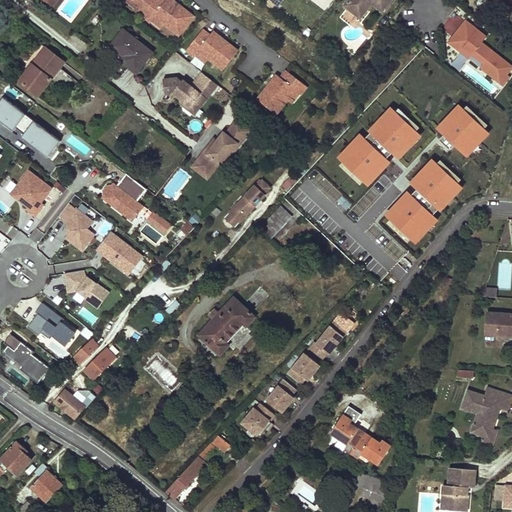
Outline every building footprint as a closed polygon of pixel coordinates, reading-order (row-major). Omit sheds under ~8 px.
[(139,4),(133,0),(126,0),(136,8),(139,4)] [(142,16),(154,0),(133,0),(139,4),(136,8),(134,10),(142,16)] [(166,0),(166,1),(164,0),(154,0),(142,16),(150,22),(151,20),(155,16),(164,24),(179,35),(194,16),(180,6),(179,8),(177,6),(178,4),(173,0),(166,0)] [(274,8),(278,0),(268,0),(266,4),(274,8)] [(391,0),(349,0),(344,6),(357,15),(363,7),(367,10),(372,3),(383,11),(391,0)] [(511,0),(483,0),(493,7),(496,3),(509,13),(506,17),(511,21),(511,0)] [(363,7),(357,15),(361,19),(367,10),(363,7)] [(155,16),(151,20),(161,28),(164,24),(155,16)] [(464,20),(462,23),(473,32),(476,29),(464,20)] [(479,67),(501,85),(507,76),(506,75),(503,73),(508,65),(480,43),(485,37),(476,29),(473,32),(462,23),(447,42),(459,51),(462,48),(482,63),(479,67)] [(120,60),(137,73),(141,68),(153,52),(124,29),(111,46),(123,56),(120,60)] [(210,35),(202,29),(186,51),(194,57),(195,55),(198,51),(208,58),(223,69),(238,50),(224,40),(223,42),(220,40),(222,38),(213,31),(210,35)] [(48,49),(45,47),(33,64),(36,66),(48,49)] [(462,48),(459,51),(479,67),(482,63),(462,48)] [(19,81),(38,96),(64,62),(48,49),(36,66),(33,64),(19,81)] [(198,51),(195,55),(205,62),(208,58),(198,51)] [(511,68),(508,65),(503,73),(506,75),(511,68)] [(307,85),(286,69),(281,76),(277,73),(269,82),(271,84),(270,86),(268,85),(257,98),(276,113),(288,98),(295,89),(299,92),(301,93),(307,85)] [(213,91),(218,85),(202,72),(197,78),(213,91)] [(180,98),(191,107),(194,103),(200,107),(213,91),(197,78),(191,86),(183,80),(181,81),(176,77),(163,79),(165,94),(173,93),(175,90),(179,93),(180,98)] [(295,89),(288,98),(292,101),(299,92),(295,89)] [(26,114),(4,97),(0,101),(0,120),(5,124),(7,121),(16,128),(26,114)] [(180,98),(180,103),(194,115),(200,107),(194,103),(191,107),(180,98)] [(492,128),(459,100),(435,126),(468,155),(492,128)] [(423,132),(392,102),(367,127),(398,158),(423,132)] [(61,141),(26,114),(16,128),(24,134),(28,137),(26,140),(48,157),(61,141)] [(237,119),(232,126),(241,134),(247,127),(237,119)] [(7,121),(5,124),(13,130),(16,128),(7,121)] [(247,127),(241,134),(232,126),(226,134),(224,132),(217,141),(213,146),(210,143),(197,159),(213,172),(219,164),(221,165),(227,157),(229,159),(251,130),(247,127)] [(392,160),(360,130),(337,153),(369,183),(392,160)] [(464,185),(434,154),(408,180),(439,209),(464,185)] [(213,172),(197,159),(192,167),(208,179),(213,172)] [(26,209),(36,217),(45,205),(42,202),(52,188),(29,170),(11,194),(17,198),(20,198),(23,200),(22,202),(28,207),(26,209)] [(284,170),(278,183),(290,189),(297,176),(284,170)] [(146,188),(126,173),(117,185),(115,184),(111,184),(110,185),(111,190),(108,193),(104,193),(103,194),(103,199),(126,216),(136,215),(139,212),(138,201),(137,200),(146,188)] [(98,195),(103,199),(103,194),(104,193),(108,193),(111,190),(110,185),(111,184),(115,184),(110,180),(98,195)] [(270,188),(263,181),(257,186),(256,185),(229,213),(231,214),(238,221),(239,222),(266,194),(264,193),(270,188)] [(385,210),(416,241),(440,217),(408,186),(385,210)] [(0,210),(4,213),(11,201),(0,194),(0,210)] [(345,210),(351,203),(344,196),(338,203),(345,210)] [(69,203),(59,216),(61,217),(71,204),(69,203)] [(71,204),(61,217),(67,222),(68,228),(71,228),(71,231),(69,234),(66,237),(82,250),(95,234),(88,228),(93,221),(71,204)] [(260,228),(271,239),(293,216),(281,205),(260,228)] [(152,212),(147,218),(152,221),(156,215),(152,212)] [(227,219),(234,226),(238,221),(231,214),(227,219)] [(169,225),(156,215),(152,221),(165,231),(169,225)] [(187,220),(181,229),(188,234),(194,225),(187,220)] [(110,231),(96,249),(129,274),(142,256),(110,231)] [(181,270),(176,266),(171,273),(176,277),(181,270)] [(68,292),(78,290),(86,297),(84,298),(97,308),(109,293),(85,275),(84,270),(65,273),(68,292)] [(498,290),(486,289),(484,297),(497,298),(498,290)] [(247,327),(256,317),(234,296),(198,335),(220,355),(230,345),(226,342),(243,323),(247,327)] [(172,313),(179,302),(174,298),(166,309),(172,313)] [(64,319),(43,303),(36,312),(42,317),(40,320),(35,317),(28,326),(39,335),(41,332),(48,338),(51,334),(55,337),(66,345),(76,333),(62,322),(64,319)] [(486,335),(497,336),(499,314),(488,313),(486,335)] [(511,337),(511,314),(499,314),(497,336),(511,337)] [(81,332),(64,319),(62,322),(76,333),(66,345),(69,348),(81,332)] [(310,350),(321,359),(326,353),(333,345),(335,347),(347,333),(335,323),(317,345),(315,343),(310,350)] [(48,347),(55,337),(51,334),(48,338),(41,332),(39,335),(36,338),(48,347)] [(25,344),(11,333),(4,342),(8,345),(3,352),(21,366),(19,368),(38,383),(50,367),(32,354),(34,351),(27,346),(26,348),(23,346),(25,344)] [(80,364),(99,344),(92,337),(73,357),(80,364)] [(333,345),(326,353),(328,355),(335,347),(333,345)] [(115,357),(106,349),(85,370),(94,378),(115,357)] [(300,385),(305,379),(309,375),(311,376),(319,366),(304,355),(293,369),(292,368),(287,374),(300,385)] [(459,370),(457,378),(474,379),(475,371),(459,370)] [(282,413),(290,403),(288,401),(291,397),(296,391),(283,380),(277,386),(278,387),(267,401),(282,413)] [(507,396),(487,389),(485,397),(469,391),(462,411),(477,416),(471,434),(483,438),(488,440),(491,430),(493,431),(499,414),(497,414),(498,409),(500,410),(502,411),(507,396)] [(55,402),(75,418),(85,407),(86,408),(97,396),(91,392),(82,403),(73,396),(66,390),(55,402)] [(82,403),(91,392),(89,390),(77,390),(73,396),(82,403)] [(508,412),(511,399),(511,397),(507,396),(502,411),(508,412)] [(274,416),(260,404),(255,411),(254,409),(242,424),(260,438),(271,423),(269,422),(274,416)] [(345,448),(352,453),(365,433),(354,426),(362,414),(349,406),(331,433),(340,439),(348,444),(345,448)] [(493,431),(491,430),(488,440),(483,438),(482,442),(494,446),(498,433),(493,431)] [(200,455),(204,458),(226,435),(222,431),(200,455)] [(380,443),(365,433),(352,453),(359,458),(362,453),(379,465),(391,446),(382,440),(380,443)] [(348,444),(340,439),(335,446),(343,451),(345,448),(348,444)] [(0,460),(0,476),(9,466),(18,474),(32,459),(24,451),(26,448),(18,441),(0,460)] [(198,457),(167,491),(175,498),(184,488),(188,484),(206,464),(198,457)] [(476,471),(450,469),(449,485),(442,485),(442,495),(446,495),(445,511),(457,511),(467,511),(469,496),(468,496),(465,496),(466,488),(468,488),(474,489),(476,471)] [(31,487),(48,502),(63,485),(47,470),(31,487)] [(384,486),(386,482),(368,475),(366,480),(384,486)] [(366,480),(361,495),(371,499),(370,504),(372,504),(368,511),(375,511),(378,506),(383,508),(388,488),(384,486),(366,480)] [(370,504),(371,499),(361,495),(359,500),(370,504)] [(21,509),(24,511),(38,511),(39,511),(28,502),(21,509)]
